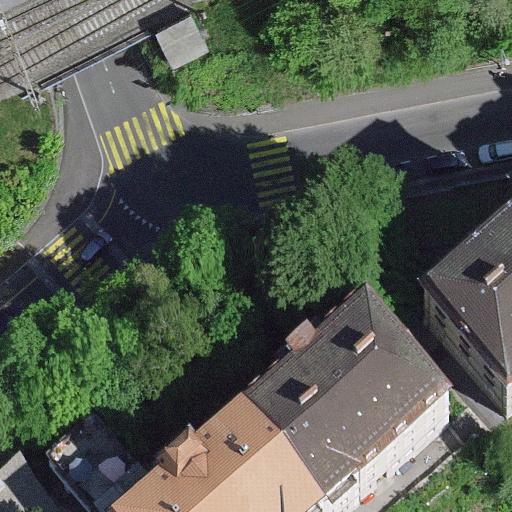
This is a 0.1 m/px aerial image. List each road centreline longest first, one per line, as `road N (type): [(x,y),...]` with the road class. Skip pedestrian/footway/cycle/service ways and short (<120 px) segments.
road 1 (residential): [(511,131),(149,208)]
road 2 (unclassified): [(149,208),(75,0)]
road 3 (unclassified): [(0,338),(149,208)]
